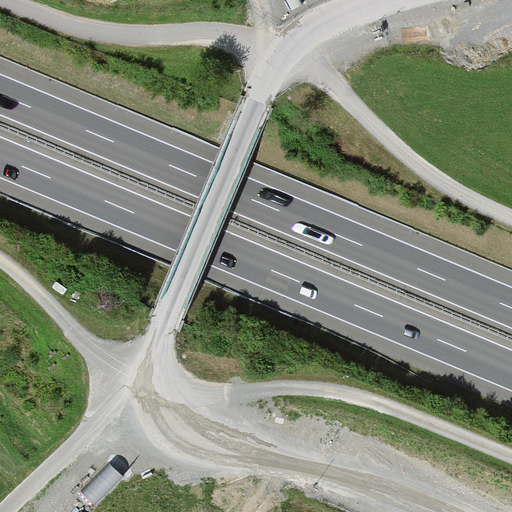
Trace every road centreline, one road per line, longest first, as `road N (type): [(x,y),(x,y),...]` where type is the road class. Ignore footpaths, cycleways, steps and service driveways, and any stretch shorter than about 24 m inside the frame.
road 1 (track): [(511,451),(361,389),(218,397),(136,391),(0,263)]
road 2 (track): [(511,220),(447,192),(313,67),(275,49),(193,35),(107,36),(18,0)]
road 3 (motorway): [(511,310),(0,99)]
road 4 (motorway): [(0,162),(511,369)]
road 5 (track): [(9,511),(136,391),(275,49)]
